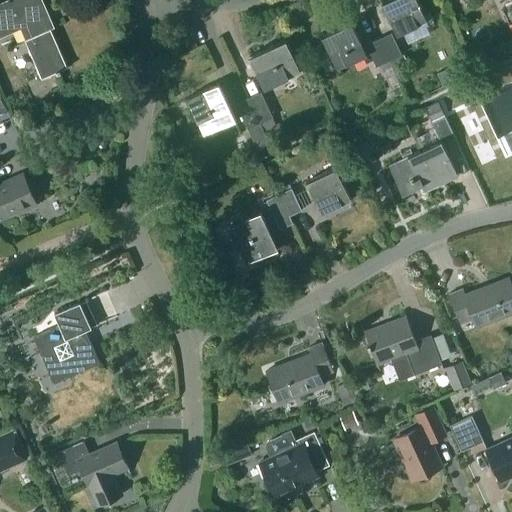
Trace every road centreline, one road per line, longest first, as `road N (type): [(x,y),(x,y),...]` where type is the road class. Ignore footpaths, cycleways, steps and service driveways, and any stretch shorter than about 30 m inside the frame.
road 1 (residential): [(176,324),(230,324),(291,311),(434,232),(511,211)]
road 2 (residential): [(176,324),(132,216),(149,59),(144,6)]
road 3 (residential): [(180,511),(191,415),(187,352),(176,324)]
